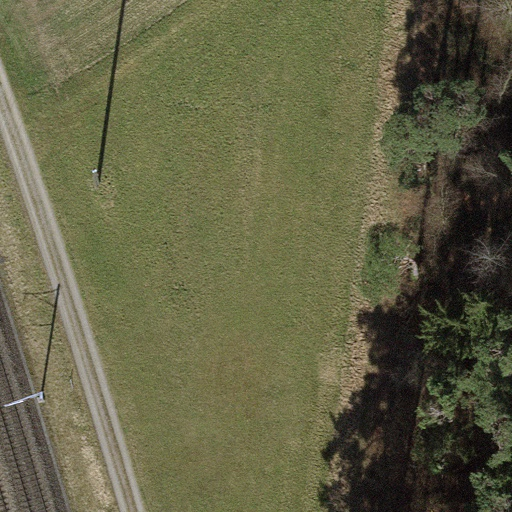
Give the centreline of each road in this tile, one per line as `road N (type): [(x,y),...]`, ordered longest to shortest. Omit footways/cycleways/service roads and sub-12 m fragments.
road 1 (track): [(377,511),(436,0)]
road 2 (track): [(129,511),(0,82)]
